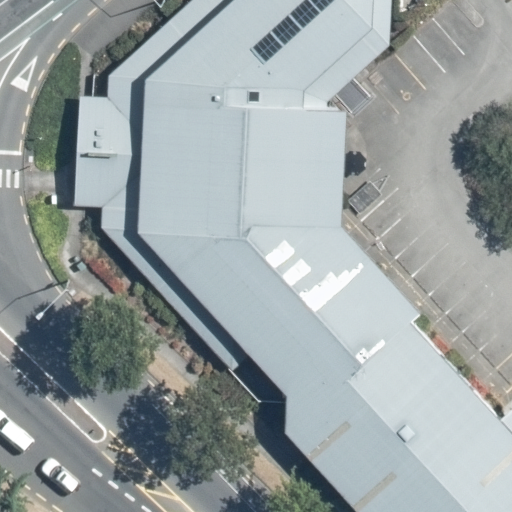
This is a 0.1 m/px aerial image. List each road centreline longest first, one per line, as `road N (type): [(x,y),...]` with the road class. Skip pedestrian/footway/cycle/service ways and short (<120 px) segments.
road 1 (secondary): [(16,307),(117,400),(159,489)]
road 2 (secondary): [(159,489),(66,463),(0,407)]
road 3 (secondary): [(70,0),(14,93),(0,145)]
